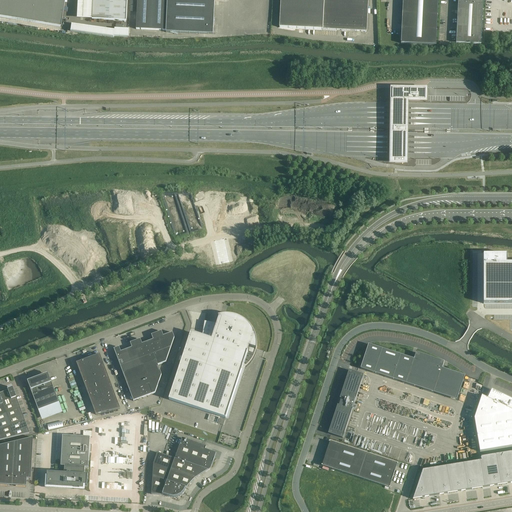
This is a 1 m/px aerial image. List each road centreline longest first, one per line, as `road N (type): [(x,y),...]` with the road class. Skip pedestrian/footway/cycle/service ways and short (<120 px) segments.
road 1 (unclassified): [(0,90),(79,98),(332,92)]
road 2 (primary): [(0,130),(319,138)]
road 3 (unclassified): [(305,511),(296,475),(344,341),(377,325),(458,350)]
road 4 (primary): [(295,119),(0,120)]
road 5 (unclassified): [(268,310),(238,297),(194,301),(0,373)]
road 6 (unclassified): [(194,511),(200,496),(234,470),(275,350),(277,326),(268,310)]
road 7 (primary): [(511,121),(414,110),(295,119)]
road 8 (primary): [(511,122),(295,119)]
road 9 (primary): [(511,121),(295,119)]
road 10 (primary): [(511,121),(295,119)]
road 11 (unclassified): [(0,168),(104,158),(191,161),(197,150)]
road 12 (tertiary): [(288,408),(332,286),(357,247)]
road 13 (tertiary): [(511,200),(414,204),(372,226),(357,247)]
road 14 (tertiary): [(357,247),(410,219),(511,215)]
road 15 (primary): [(319,138),(346,149),(431,150),(459,142)]
road 16 (primary): [(319,138),(436,134),(459,142)]
road 17 (primary): [(319,138),(459,142)]
road 18 (primary): [(319,138),(459,142)]
